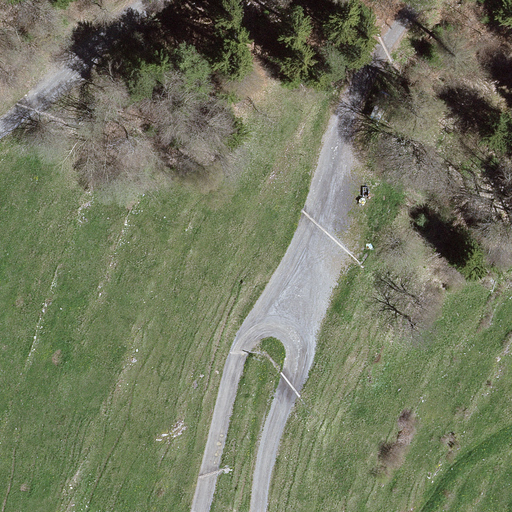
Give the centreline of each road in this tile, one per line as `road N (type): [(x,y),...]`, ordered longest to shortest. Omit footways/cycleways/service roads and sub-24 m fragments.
road 1 (track): [(415,0),(354,79),(284,277),(261,312)]
road 2 (track): [(261,312),(281,311),(293,349),(261,456),(256,511)]
road 3 (track): [(261,312),(246,335),(196,511)]
road 4 (track): [(0,128),(159,0)]
